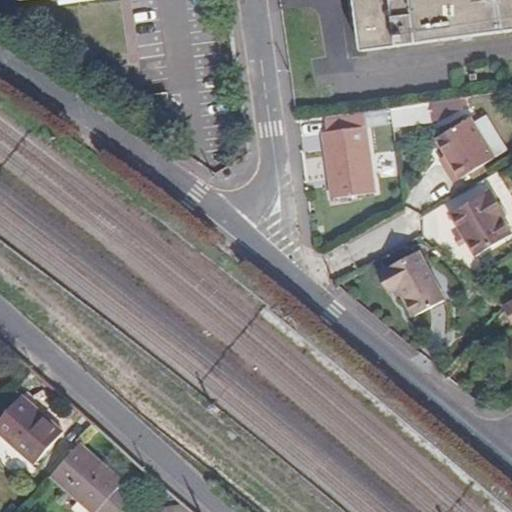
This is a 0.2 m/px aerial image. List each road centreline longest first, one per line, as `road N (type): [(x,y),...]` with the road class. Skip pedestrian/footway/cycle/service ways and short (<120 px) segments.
road 1 (residential): [(490,442),(223,217)]
road 2 (residential): [(0,311),(222,511)]
road 3 (residential): [(223,217),(0,59)]
road 4 (residential): [(255,0),(269,178),(241,213),(223,217)]
